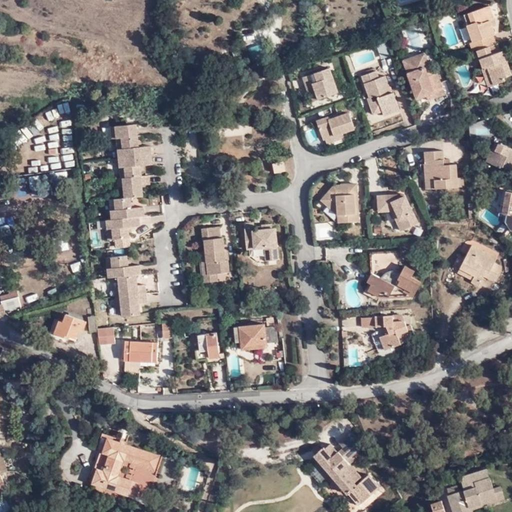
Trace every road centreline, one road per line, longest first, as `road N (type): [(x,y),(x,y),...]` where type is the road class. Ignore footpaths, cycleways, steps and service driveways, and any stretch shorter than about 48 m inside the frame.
road 1 (residential): [(511,342),(440,374),(352,391),(143,403),(0,331)]
road 2 (residential): [(303,176),(511,98)]
